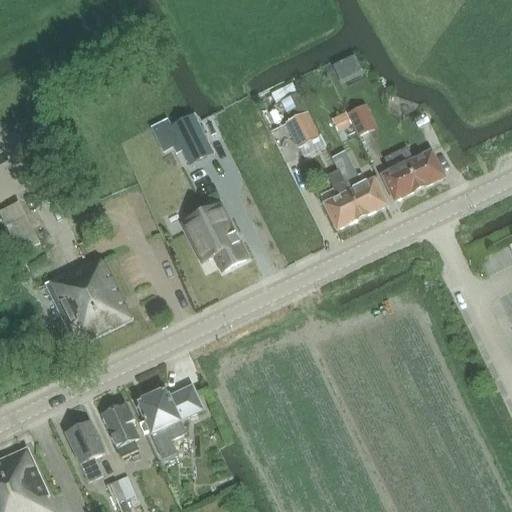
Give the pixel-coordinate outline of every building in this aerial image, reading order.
[(353,56),(332,69),(341,82),(361,70),(353,56)] [(348,115),(358,137),(377,129),(366,107),(348,115)] [(320,138),(307,114),(291,123),(285,125),(298,150),(299,149),(312,142),(320,138)] [(213,155),(194,118),(171,129),(190,167),(213,155)] [(363,220),(389,207),(375,180),(362,186),(354,170),(360,168),(351,150),(332,160),(343,181),(363,220)] [(420,192),(446,179),(433,152),(411,163),(405,150),(400,152),(420,192)] [(395,204),(420,192),(400,152),(385,159),(391,172),(381,177),(395,204)] [(337,233),(363,220),(343,181),(339,173),(328,179),(334,190),(320,198),(337,233)] [(234,237),(219,208),(185,225),(204,264),(217,258),(224,273),(246,262),(239,246),(241,245),(236,236),(234,237)] [(47,284),(78,348),(133,323),(104,262),(89,269),(88,265),(47,284)] [(186,435),(181,423),(205,412),(193,387),(170,397),(167,392),(163,394),(162,391),(152,395),(153,399),(138,405),(163,460),(177,454),(171,442),(186,435)] [(139,442),(132,426),(135,425),(126,405),(102,417),(123,459),(138,452),(135,444),(139,442)] [(66,436),(89,486),(104,479),(96,462),(106,457),(91,425),(87,427),(85,424),(77,428),(78,431),(66,436)] [(51,511),(46,500),(49,499),(28,451),(0,463),(0,511),(51,511)] [(138,496),(131,477),(119,482),(127,501),(132,511),(137,511),(143,509),(138,496)] [(117,506),(127,501),(119,482),(109,486),(117,506)]
